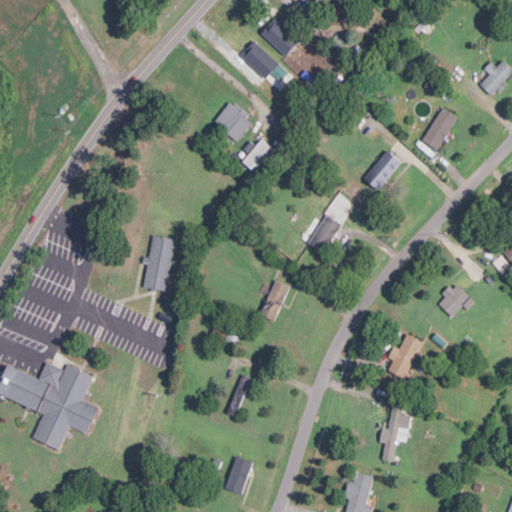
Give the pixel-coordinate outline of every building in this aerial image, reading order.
[(300,41),(275,17),(261,32),(286,55),(300,41)] [(292,75),(254,40),(241,55),(279,90),(292,75)] [(491,61),(484,68),(490,73),(480,84),(492,95),(511,74),(511,68),(503,59),(497,66),(491,61)] [(254,120),(231,100),(214,121),(237,140),(254,120)] [(424,141),(440,149),(457,114),(440,106),(424,141)] [(277,151),(262,138),(242,161),(257,173),(277,151)] [(380,190),(402,160),(386,149),(365,178),(380,190)] [(308,242),(323,252),(342,223),(327,214),(308,242)] [(168,290),(175,238),(152,235),(149,257),(147,256),(143,287),(168,290)] [(275,321),(290,285),(275,279),(260,314),(275,321)] [(452,316),(463,305),(467,309),(475,301),(455,282),(437,302),(452,316)] [(423,341),(406,333),(389,370),(406,378),(423,341)] [(7,364),(0,381),(0,393),(44,411),(33,438),(60,448),(69,426),(88,433),(99,406),(83,400),(94,374),(67,364),(65,369),(46,361),(40,377),(7,364)] [(388,428),(382,427),(380,441),(385,442),(382,458),(394,460),(397,440),(407,441),(411,415),(402,414),(403,407),(392,406),(388,428)] [(226,489),(244,493),(251,460),(234,456),(226,489)] [(345,511),(371,511),(373,505),(367,503),(373,475),(356,471),(354,481),(348,480),(344,498),(348,498),(345,511)]
